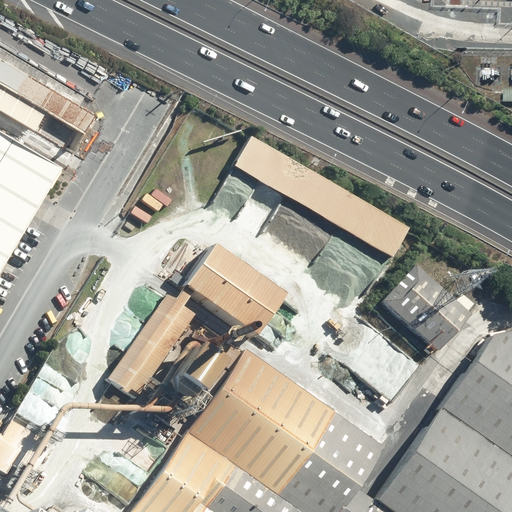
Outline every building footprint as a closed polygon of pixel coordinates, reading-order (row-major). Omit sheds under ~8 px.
[(0,47),(0,112),(67,153),(90,114),(78,107),(84,97),(0,47)] [(0,244),(48,162),(0,134),(0,244)] [(245,138),(228,167),(385,259),(402,230),(245,138)] [(276,297),(205,246),(201,251),(184,238),(163,268),(171,274),(167,281),(247,338),(276,297)] [(411,266),(378,302),(433,351),(465,315),(411,266)] [(193,315),(164,295),(105,379),(133,399),(193,315)] [(384,511),(511,511),(511,325),(502,318),(371,502),(384,511)] [(364,321),(334,358),(390,404),(421,368),(364,321)] [(186,404),(182,401),(204,368),(204,367),(204,366),(204,364),(204,363),(203,362),(203,361),(203,360),(202,359),(202,358),(201,357),(200,356),(200,355),(199,354),(198,354),(197,353),(196,352),(195,352),(194,351),(193,351),(192,350),(191,350),(190,350),(189,349),(188,349),(187,349),(186,349),(185,349),(183,349),(182,349),(181,350),(180,350),(179,350),(178,351),(177,351),(176,352),(151,390),(168,401),(163,409),(169,413),(168,414),(176,420),(186,404)] [(241,351),(127,511),(384,511),(371,502),(350,489),(379,448),(241,351)] [(27,391),(13,414),(51,437),(64,413),(27,391)] [(0,435),(0,473),(2,474),(5,469),(26,481),(46,445),(7,423),(0,435)]
